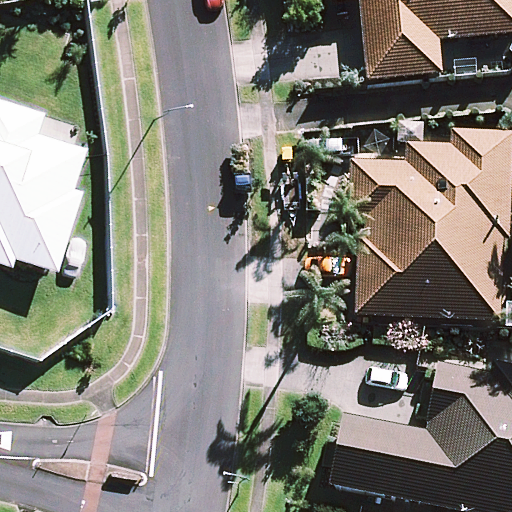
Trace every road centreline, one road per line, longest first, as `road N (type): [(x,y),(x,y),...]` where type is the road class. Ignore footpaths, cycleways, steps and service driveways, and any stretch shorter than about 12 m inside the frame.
road 1 (residential): [(192,487),(200,259),(184,0)]
road 2 (residential): [(0,458),(192,487)]
